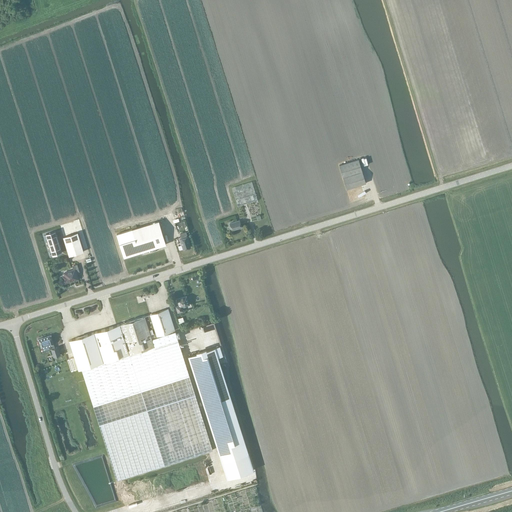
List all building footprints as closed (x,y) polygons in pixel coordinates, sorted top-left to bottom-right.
[(339,165),(346,189),(366,183),(358,159),(339,165)] [(252,181),(232,188),(237,206),(258,200),(252,181)] [(262,210),(262,209),(262,206),(261,205),(261,204),(260,203),(259,203),(257,202),(256,202),(255,202),(254,203),(252,204),(251,204),(250,205),(250,207),(249,208),(249,209),(250,211),(250,212),(251,213),(252,214),(253,214),(254,215),(255,215),(256,215),(258,215),(259,214),(260,213),(261,212),(262,211),(262,210)] [(230,223),(232,230),(241,227),(239,220),(230,223)] [(131,229),(116,234),(124,257),(139,253),(166,244),(163,234),(158,221),(137,228),(132,229),(131,229)] [(51,252),(52,255),(62,253),(55,231),(46,234),(47,237),(51,252)] [(63,237),(69,256),(83,252),(77,232),(63,237)] [(180,234),(181,237),(182,236),(183,238),(180,239),(183,250),(191,247),(187,237),(186,235),(187,235),(186,232),(180,234)] [(63,278),(65,282),(66,283),(70,281),(71,280),(73,280),(74,280),(78,279),(76,273),(79,272),(77,264),(72,266),(73,270),(64,273),(65,276),(64,276),(63,278)] [(176,306),(178,313),(183,311),(182,307),(189,305),(186,296),(177,299),(179,305),(176,306)] [(152,313),(150,314),(150,315),(157,336),(175,330),(168,309),(152,314),(152,313)] [(123,323),(120,324),(129,354),(154,346),(152,338),(157,337),(157,336),(150,315),(145,316),(125,322),(124,322),(123,322),(123,323)] [(120,324),(69,340),(78,370),(81,369),(129,354),(120,324)] [(129,354),(81,369),(90,396),(99,425),(107,448),(117,480),(142,472),(180,460),(213,450),(195,394),(189,376),(184,357),(175,331),(157,337),(152,338),(154,346),(129,354)] [(39,339),(38,339),(38,340),(41,348),(42,352),(51,350),(53,357),(60,355),(58,347),(54,348),(53,344),(51,336),(51,335),(50,335),(46,337),(46,336),(43,338),(39,339)] [(219,346),(188,355),(218,448),(244,440),(236,415),(228,389),(220,364),(218,357),(223,355),(219,346)] [(67,359),(70,370),(76,368),(73,357),(67,359)]
